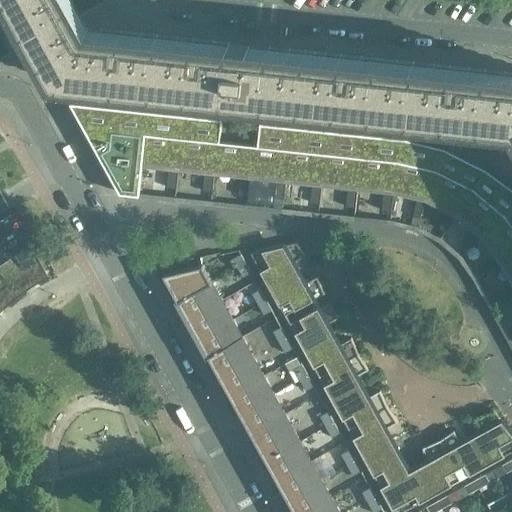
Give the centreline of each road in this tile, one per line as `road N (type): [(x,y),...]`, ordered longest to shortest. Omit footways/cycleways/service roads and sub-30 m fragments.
road 1 (residential): [(251,511),(23,99),(0,86)]
road 2 (residential): [(182,0),(511,43)]
